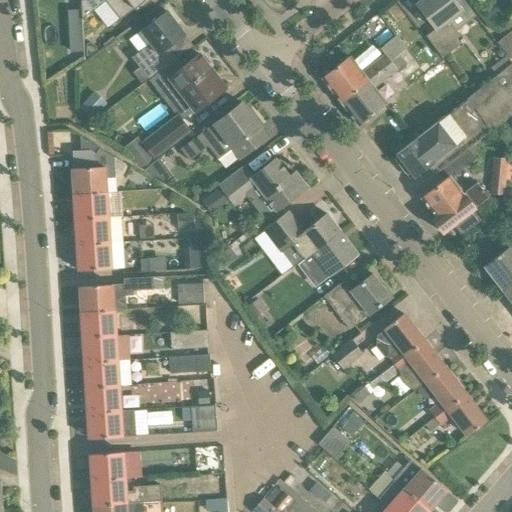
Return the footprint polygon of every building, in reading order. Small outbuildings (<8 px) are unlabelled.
[(82,0),(81,2),(82,11),(82,20),(106,1),(120,20),(134,9),(136,13),(151,1),(149,0),(82,0)] [(423,0),(417,5),(439,34),(429,41),(443,59),(465,42),(457,31),(476,16),(463,0),(457,0),(455,2),(452,0),(423,0)] [(68,11),(70,42),(83,41),(82,20),(82,11),(68,11)] [(149,81),(163,70),(178,59),(169,47),(185,35),(167,12),(141,32),(150,44),(132,58),(149,81)] [(511,60),(511,59),(511,42),(507,36),(498,43),(511,60)] [(392,63),(341,103),(360,127),(387,105),(375,89),(407,64),(400,55),(407,50),(397,37),(381,50),(385,55),(392,63)] [(118,46),(113,40),(103,47),(108,54),(118,46)] [(96,47),(89,43),(86,45),(86,58),(97,51),(96,47)] [(163,70),(149,81),(173,113),(188,102),(195,112),(222,92),(213,80),(217,77),(200,55),(169,78),(163,70)] [(322,79),(341,103),(392,63),(385,55),(362,73),(350,57),(322,79)] [(490,69),(497,77),(511,65),(511,63),(506,56),(490,69)] [(442,170),(468,150),(474,145),(509,118),(511,115),(511,65),(497,77),(397,155),(415,179),(429,168),(435,176),(442,170)] [(102,109),(89,97),(79,108),(93,120),(102,109)] [(242,103),(192,141),(181,149),(189,161),(207,147),(218,161),(231,152),(238,161),(255,148),(247,138),(261,128),(242,103)] [(155,160),(154,159),(189,131),(178,117),(143,144),(138,137),(123,148),(136,166),(143,169),(155,160)] [(115,182),(113,158),(101,150),(97,158),(90,154),(72,155),(73,169),(74,195),(106,193),(106,183),(115,182)] [(482,219),(474,209),(489,197),(478,183),(464,193),(452,178),(475,160),(468,150),(442,170),(449,178),(422,199),(437,218),(433,221),(443,234),(454,226),(462,236),(482,219)] [(144,170),(167,183),(174,177),(160,161),(158,158),(144,170)] [(503,195),(506,160),(492,158),(489,193),(503,195)] [(240,170),(220,186),(234,204),(248,194),(258,187),(277,211),(307,188),(296,174),(290,179),(276,160),(249,181),(240,170)] [(119,192),(106,193),(74,195),(76,220),(108,218),(121,217),(119,192)] [(299,265),(304,261),(341,232),(328,215),(304,233),(288,213),(266,229),(286,256),(289,254),(292,258),(293,257),(299,265)] [(194,214),(177,214),(178,230),(194,229),(194,214)] [(110,241),(108,218),(76,220),(78,246),(110,244),(110,241)] [(359,255),(341,232),(304,261),(310,268),(308,270),(311,273),(314,271),(312,268),(319,263),(330,277),(359,255)] [(189,239),(191,270),(206,269),(204,238),(189,239)] [(110,244),(78,246),(79,271),(111,269),(111,266),(110,244)] [(503,290),(511,282),(511,244),(484,267),(503,290)] [(230,248),(215,259),(223,269),(237,257),(230,248)] [(166,259),(150,260),(150,272),(167,271),(166,259)] [(350,330),(354,326),(355,327),(391,298),(373,275),(351,292),(347,295),(339,286),(325,297),(350,330)] [(124,279),(124,284),(80,287),(82,312),(114,310),(127,309),(126,295),(133,295),(133,291),(154,289),(154,277),(124,279)] [(163,277),(154,277),(154,289),(164,289),(164,278),(163,278),(163,277)] [(511,282),(503,290),(511,302),(511,282)] [(204,304),(203,284),(177,285),(178,305),(204,304)] [(245,308),(252,318),(258,313),(266,308),(259,299),(245,308)] [(116,336),(114,310),(82,312),(83,338),(116,336)] [(394,366),(425,342),(404,314),(385,329),(386,330),(377,336),(376,346),(385,358),(388,358),(394,366)] [(129,335),(116,336),(83,338),(85,363),(129,360),(130,360),(129,335)] [(170,342),(171,358),(209,355),(209,354),(211,354),(211,341),(170,342)] [(351,341),(332,356),(342,370),(362,354),(351,341)] [(445,368),(430,348),(425,342),(394,366),(399,372),(401,371),(403,377),(409,386),(417,389),(427,382),(445,368)] [(211,375),(210,359),(169,361),(170,377),(211,375)] [(130,385),(129,360),(85,363),(87,388),(119,386),(130,385)] [(374,391),(399,373),(399,372),(396,368),(394,366),(369,385),(374,391)] [(445,368),(427,382),(441,402),(430,410),(435,418),(466,395),(445,368)] [(120,410),(119,386),(87,388),(88,412),(120,410)] [(370,394),(364,387),(353,396),(358,403),(370,394)] [(210,404),(209,391),(197,392),(198,405),(210,404)] [(466,395),(435,418),(440,425),(452,416),(467,436),(487,422),(466,395)] [(215,418),(214,406),(192,408),(192,420),(215,418)] [(191,408),(181,408),(182,422),(191,421),(191,420),(191,408)] [(132,410),(120,410),(88,412),(90,440),(134,437),(132,410)] [(146,411),(136,411),(137,435),(147,434),(146,411)] [(352,413),(342,424),(353,433),(363,423),(352,413)] [(431,432),(440,425),(435,418),(426,425),(431,432)] [(317,445),(334,460),(336,461),(351,443),(333,427),(317,445)] [(91,455),(93,481),(113,479),(125,479),(123,453),(91,455)] [(396,480),(430,510),(447,491),(413,461),(408,467),(396,480)] [(428,511),(430,510),(396,480),(385,471),(369,490),(389,508),(393,511),(428,511)] [(126,493),(125,479),(113,479),(93,481),(94,506),(144,503),(162,502),(161,486),(133,487),(134,492),(126,493)] [(284,493),(283,494),(273,505),(280,511),(291,499),(284,493)] [(278,511),(272,506),(263,498),(251,511),(278,511)] [(227,511),(226,499),(217,499),(217,511),(227,511)] [(144,511),(144,503),(94,506),(94,511),(144,511)]
